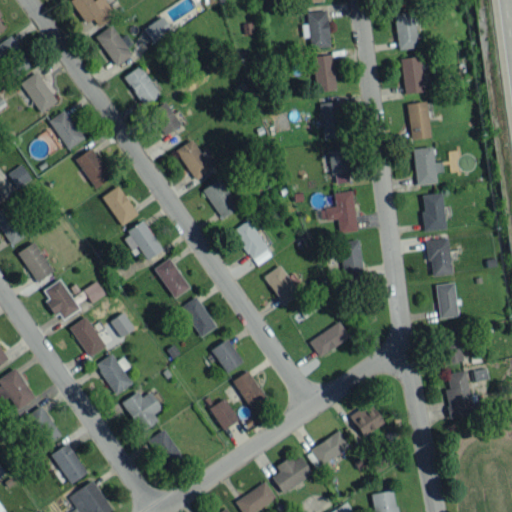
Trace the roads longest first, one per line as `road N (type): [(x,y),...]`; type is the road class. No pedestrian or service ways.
road 1 (residential): [(358,0),(389,247),(440,511)]
road 2 (residential): [(28,0),(314,408)]
road 3 (residential): [(408,345),(160,511)]
road 4 (residential): [(0,286),(148,511)]
